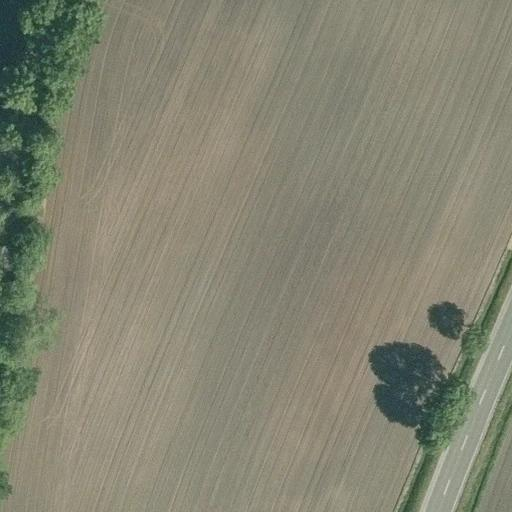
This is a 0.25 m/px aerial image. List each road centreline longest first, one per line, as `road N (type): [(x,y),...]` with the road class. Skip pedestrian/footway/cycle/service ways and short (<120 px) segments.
road 1 (unclassified): [(0,276),(57,0)]
road 2 (secondary): [(436,511),(511,324)]
